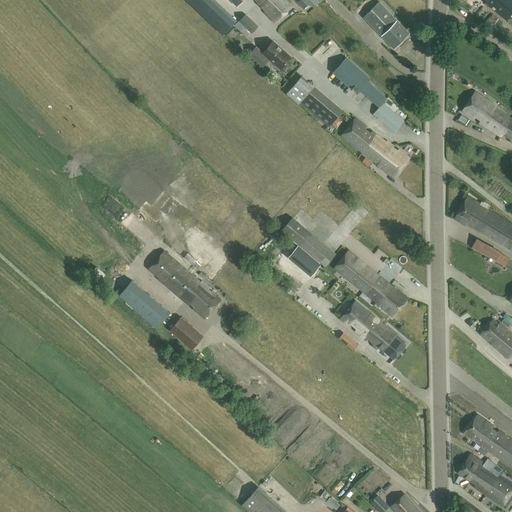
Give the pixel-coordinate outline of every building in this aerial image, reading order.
[(255,0),(275,21),(292,6),(285,0),(255,0)] [(315,6),(318,3),(315,0),(294,0),(303,9),(311,2),(315,6)] [(511,0),(487,0),(485,3),(506,20),(511,12),(511,0)] [(394,49),(409,33),(379,2),(363,17),(394,49)] [(251,34),(258,27),(246,14),(235,25),(241,31),(244,27),(251,34)] [(291,58),(272,42),(263,53),(256,46),(248,55),(263,67),(270,59),(281,69),(291,58)] [(370,79),(346,57),(334,71),(358,92),(360,90),(368,81),(370,79)] [(360,90),(379,106),(386,98),(368,81),(360,90)] [(502,135),(511,119),(511,118),(494,107),(496,105),(494,104),(496,102),(483,94),(482,96),(475,92),(462,112),(473,119),(475,117),(480,121),(479,125),(499,139),(502,135)] [(329,127),(343,110),(325,95),(311,112),(329,127)] [(395,114),(383,104),(374,115),(394,132),(400,125),(392,118),(395,114)] [(362,152),(376,135),(372,132),(369,133),(364,129),(366,127),(356,119),(354,121),(342,136),(362,152)] [(511,119),(502,135),(510,141),(510,142),(511,143),(511,119)] [(376,135),(362,152),(376,164),(393,179),(409,158),(398,150),(397,151),(392,147),(392,146),(387,142),(384,141),(376,135)] [(511,225),(502,219),(487,210),(488,209),(468,197),(455,219),(465,225),(466,223),(509,249),(511,247),(511,225)] [(119,223),(126,215),(108,200),(102,207),(119,223)] [(292,217),(282,230),(290,237),(301,225),(292,217)] [(504,266),(509,257),(475,240),(471,248),(504,266)] [(313,256),(325,266),(336,254),(324,244),(313,256)] [(309,277),(318,266),(295,247),(286,258),(309,277)] [(201,282),(164,251),(149,269),(159,278),(158,279),(188,304),(190,303),(193,306),(193,308),(204,318),(219,300),(215,296),(217,294),(202,281),(201,282)] [(348,251),(335,267),(375,301),(374,302),(392,316),(407,298),(394,288),(348,251)] [(186,254),(182,258),(195,270),(199,265),(186,254)] [(94,268),(88,277),(99,284),(105,275),(94,268)] [(133,282),(118,297),(156,332),(171,316),(133,282)] [(355,300),(340,319),(348,325),(352,323),(356,327),(356,331),(366,340),(369,338),(373,342),(373,345),(376,348),(378,346),(394,359),(406,345),(403,343),(405,342),(381,322),(355,300)] [(204,338),(182,318),(170,332),(193,352),(204,338)] [(510,325),(504,319),(501,322),(508,328),(510,325)] [(498,324),(493,320),(481,334),(508,358),(511,353),(511,334),(499,323),(498,324)] [(357,344),(351,339),(346,345),(353,350),(357,344)] [(265,402),(260,409),(265,412),(270,404),(265,402)] [(497,433),(492,429),(493,426),(478,415),(464,434),(511,466),(511,440),(498,431),(497,433)] [(470,455),(458,473),(474,484),(474,488),(485,495),(505,508),(511,497),(511,484),(498,475),(502,470),(493,464),(490,469),(481,464),(482,462),(470,455)] [(329,495),(324,491),(320,497),(325,500),(329,495)] [(395,511),(420,511),(404,494),(391,507),(395,511)] [(379,511),(383,511),(389,507),(378,495),(370,502),(379,511)] [(339,504),(330,497),(326,502),(336,509),(339,504)]
